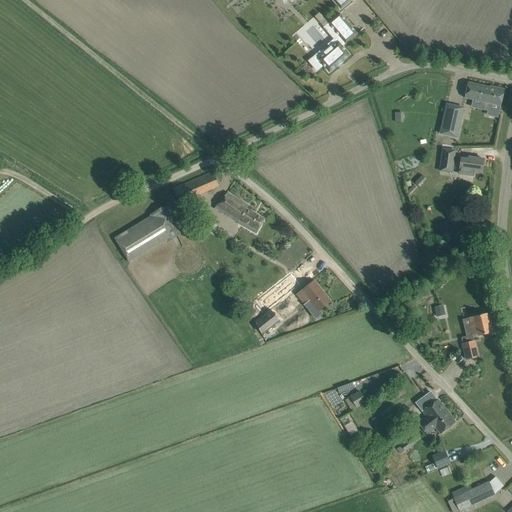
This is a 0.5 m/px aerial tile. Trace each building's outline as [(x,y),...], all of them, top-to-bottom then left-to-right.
[(337,0),(335,3),(341,9),(351,0),(337,0)] [(322,50),(309,61),(317,71),(323,65),(329,72),(337,65),(342,61),(349,55),(342,47),(340,45),(344,41),(346,43),(357,34),(339,13),(328,23),(328,24),(339,36),(335,39),(328,45),(330,47),(324,52),(322,50)] [(468,83),(465,98),(473,99),(478,100),(477,106),(488,108),(487,111),(486,115),(497,117),(503,89),(494,87),(494,89),(489,87),(468,83)] [(446,103),(439,134),(458,138),(464,107),(446,103)] [(443,149),(440,171),(452,172),(455,151),(443,149)] [(484,159),(474,158),(469,157),(468,160),(461,159),(459,176),(473,178),(474,171),(482,172),(484,159)] [(179,203),(219,186),(213,171),(173,189),(179,203)] [(248,205),(227,193),(214,208),(238,223),(256,233),(264,219),(246,209),(248,205)] [(151,216),(114,238),(129,264),(166,241),(167,242),(185,230),(169,204),(151,215),(151,216)] [(204,235),(217,226),(212,219),(199,228),(204,235)] [(314,281),(297,294),(305,304),(304,305),(315,319),(323,314),(319,310),(329,302),(321,292),(322,291),(314,281)] [(262,334),(295,307),(286,296),(270,309),(263,300),(255,306),(254,303),(246,308),(255,323),(251,325),(255,332),(259,330),(262,334)] [(436,312),(445,314),(447,307),(438,304),(436,312)] [(487,314),(469,318),(472,335),(477,334),(478,336),(491,332),(487,314)] [(409,321),(404,325),(412,335),(411,336),(415,340),(424,332),(417,324),(420,322),(415,316),(409,321)] [(474,341),(462,344),(466,359),(478,356),(474,341)] [(360,391),(350,397),(356,408),(366,401),(360,391)] [(422,428),(447,410),(442,404),(441,404),(437,399),(422,411),(426,416),(418,422),(422,428)] [(455,422),(447,410),(422,428),(427,434),(435,427),(440,433),(455,422)] [(401,454),(416,443),(412,438),(397,449),(401,454)] [(437,468),(450,463),(445,451),(433,456),(437,468)] [(488,481),(493,491),(500,488),(496,477),(488,481)] [(455,498),(451,500),(457,511),(493,494),(488,482),(455,498)]
